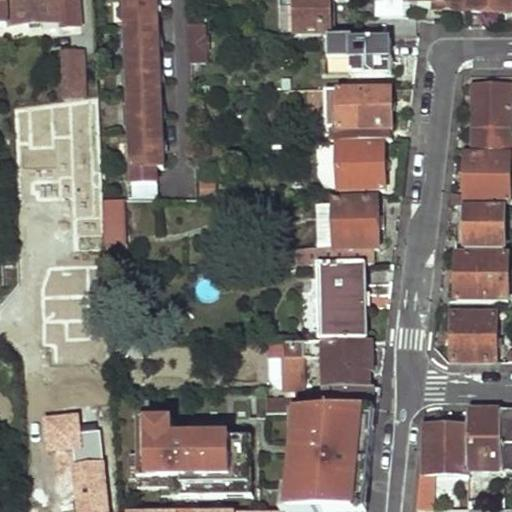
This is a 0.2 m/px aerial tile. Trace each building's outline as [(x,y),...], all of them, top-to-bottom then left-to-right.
[(10,0),(11,6),(0,6),(0,29),(62,26),(63,32),(82,31),(80,0),(10,0)] [(157,201),(156,170),(163,170),(156,0),(123,0),(131,201),(157,201)] [(296,0),(298,41),(332,40),(332,3),(352,2),(351,0),(296,0)] [(378,20),(405,20),(403,0),(412,0),(436,2),(444,3),(443,11),(464,13),(465,0),(395,0),(396,2),(379,2),(378,20)] [(511,0),(469,0),(469,12),(511,16),(511,0)] [(444,3),(436,2),(435,10),(443,11),(444,3)] [(188,29),(190,66),(206,65),(204,29),(188,29)] [(350,39),(332,40),(332,61),(349,61),(351,78),(392,77),(390,43),(349,44),(350,39)] [(62,104),(84,101),(83,55),(63,55),(62,104)] [(332,61),(326,62),(327,79),(351,78),(349,61),(332,61)] [(473,155),(509,156),(509,147),(509,137),(511,137),(511,89),(472,89),(473,155)] [(392,91),(338,93),(339,132),(332,132),(332,144),(394,142),(392,91)] [(339,193),(386,193),(384,147),(338,149),(339,193)] [(449,209),(468,208),(467,205),(509,205),(509,156),(473,155),(465,155),(467,194),(450,195),(449,209)] [(364,265),(374,265),(373,247),(378,246),(377,200),(333,201),(333,205),(334,266),(364,265)] [(125,201),(107,201),(108,234),(125,234),(125,201)] [(334,266),(333,205),(317,206),(318,249),(267,251),(268,268),(308,267),(317,267),(334,266)] [(467,251),(506,251),(506,208),(468,208),(467,251)] [(126,272),(125,243),(104,244),(105,273),(126,272)] [(459,255),(459,301),(511,300),(510,254),(459,255)] [(334,266),(317,267),(320,344),(323,344),(367,343),(364,265),(334,266)] [(453,365),(497,365),(497,316),(453,316),(453,365)] [(367,343),(323,344),(325,391),(325,399),(327,413),(378,411),(381,388),(370,389),(367,343)] [(305,345),(272,345),(272,361),(285,361),(285,395),(297,394),(297,400),(325,399),(325,391),(307,392),(305,345)] [(144,347),(117,347),(117,358),(144,358),(144,347)] [(78,471),(108,469),(99,377),(87,378),(87,411),(84,411),(85,442),(79,442),(76,446),(78,471)] [(297,400),(267,402),(268,417),(327,413),(325,399),(297,400)] [(285,511),(367,511),(379,413),(296,416),(285,511)] [(468,429),(469,471),(505,472),(504,421),(504,413),(468,413),(468,429)] [(162,505),(251,504),(250,444),(179,443),(179,431),(176,431),(176,422),(139,422),(139,456),(126,456),(126,485),(140,485),(140,497),(162,498),(162,505)] [(468,429),(425,430),(425,476),(431,477),(470,477),(469,471),(468,429)] [(81,511),(111,511),(108,469),(78,471),(81,511)] [(418,511),(429,511),(431,477),(425,476),(422,476),(418,511)]
